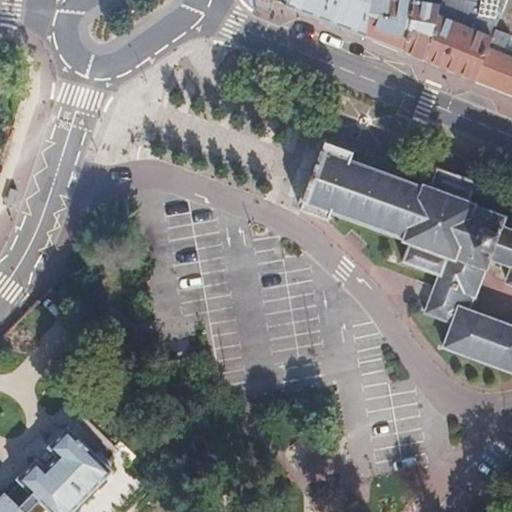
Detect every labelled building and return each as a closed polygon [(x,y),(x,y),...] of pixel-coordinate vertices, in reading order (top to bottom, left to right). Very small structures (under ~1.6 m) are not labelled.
[(285,0),(284,4),(363,34),(368,0),(285,0)] [(413,0),(368,0),(363,34),(403,50),(414,0),(413,0)] [(439,5),(414,0),(403,50),(429,60),(439,5)] [(475,78),(489,48),(498,29),(510,0),(440,0),(439,5),(429,60),(475,78)] [(511,0),(510,0),(498,29),(489,48),(509,55),(511,56),(511,0)] [(511,56),(509,55),(489,48),(475,78),(511,91),(511,56)] [(445,255),(488,268),(492,256),(511,263),(511,268),(508,280),(511,280),(511,229),(502,226),(506,217),(476,205),(477,202),(467,198),(473,182),(435,169),(428,188),(422,185),(421,187),(348,160),(350,153),(324,143),(321,150),(318,150),(312,167),(315,168),(308,188),(305,187),(300,201),(303,202),(300,210),(326,221),(329,212),(410,242),(403,263),(437,275),(445,255)] [(259,286),(274,285),(272,245),(257,246),(259,286)] [(445,255),(437,275),(423,316),(449,325),(441,347),(511,373),(511,327),(471,313),(488,268),(445,255)] [(37,456),(18,475),(21,479),(47,505),(54,511),(68,511),(112,468),(106,462),(107,460),(107,454),(99,447),(97,448),(93,451),(68,425),(64,428),(58,426),(49,435),(49,439),(50,442),(48,444),(56,453),(46,464),(37,456)] [(40,511),(47,505),(21,479),(8,491),(5,488),(0,492),(0,511),(40,511)]
